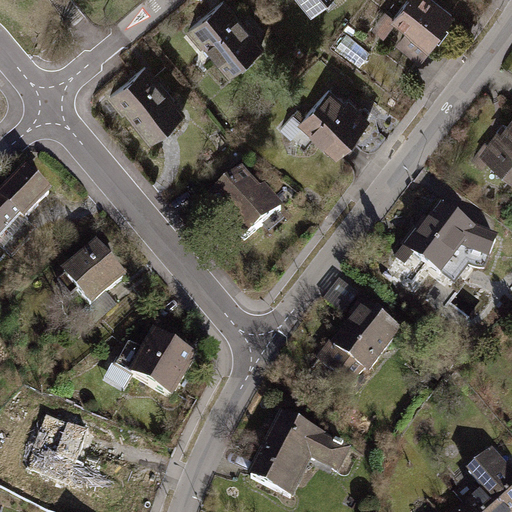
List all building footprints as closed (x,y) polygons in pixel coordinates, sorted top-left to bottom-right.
[(326,0),(292,0),(306,16),(326,0)] [(451,19),(427,0),(404,0),(379,32),(417,62),(451,19)] [(261,49),(222,2),(185,32),(225,79),(261,49)] [(192,116),(153,67),(114,99),(153,148),(192,116)] [(367,124),(330,92),(297,129),(334,161),(367,124)] [(511,106),(511,107),(511,114),(475,162),(511,191),(511,106)] [(290,216),(247,170),(209,205),(233,231),(246,220),(264,240),(290,216)] [(57,199),(30,172),(0,201),(0,246),(14,259),(38,235),(30,227),(57,199)] [(483,232),(449,207),(438,222),(433,219),(405,262),(416,270),(421,262),(451,283),(472,251),(501,264),(510,242),(483,232)] [(131,278),(102,247),(62,284),(75,297),(81,290),(97,307),(93,311),(102,320),(125,297),(119,290),(131,278)] [(410,334),(370,304),(326,363),(366,393),(410,334)] [(207,363),(163,340),(153,360),(131,348),(118,372),(184,407),(207,363)] [(30,461),(74,480),(98,428),(53,408),(30,461)] [(360,452),(290,417),(256,484),(300,505),(320,465),(346,478),(360,452)] [(490,496),(474,510),(475,511),(511,511),(511,471),(499,456),(474,477),(490,496)]
